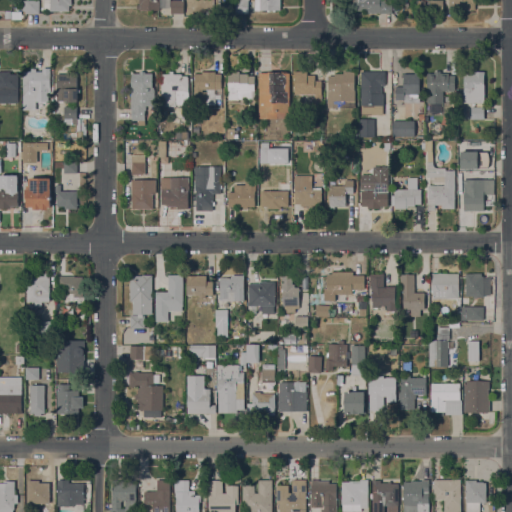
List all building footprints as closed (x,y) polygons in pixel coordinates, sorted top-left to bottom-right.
[(39,0),(39,13),(26,13),(26,0),(39,0)] [(71,0),(71,11),(50,11),(50,10),(44,10),(44,0),(71,0)] [(183,0),(183,13),(171,13),(171,7),(160,7),(160,0),(159,0),(159,10),(140,10),(140,3),(138,3),(138,0),(183,0)] [(248,0),(248,13),(235,13),(235,0),(248,0)] [(280,0),(280,10),(275,10),(275,12),(273,12),(273,10),(270,10),(270,11),(267,11),(267,10),(255,10),(255,0),(280,0)] [(366,13),(366,11),(350,11),(349,3),(348,3),(348,0),(392,0),(392,13),(366,13)] [(442,0),(443,13),(430,13),(430,0),(442,0)] [(475,0),(475,10),(449,9),(449,0),(475,0)] [(21,11),(21,19),(11,19),(11,12),(21,11)] [(23,71),(31,71),(31,68),(36,68),(36,71),(42,71),(42,68),(50,68),(50,91),(48,91),(48,101),(23,101),(23,71)] [(77,101),(57,101),(57,69),(68,69),(68,71),(77,71),(77,101)] [(18,102),(0,102),(0,71),(10,71),(10,74),(18,74),(18,89),(18,102)] [(161,74),(169,74),(169,71),(173,71),(173,74),(182,73),(182,76),(187,76),(188,105),(175,105),(175,106),(161,106),(161,74)] [(202,73),(202,71),(215,71),(215,73),(221,73),(221,89),(220,89),(220,92),(215,92),(215,94),(220,94),(220,99),(215,99),(215,105),(194,104),(194,73),(202,73)] [(228,71),(239,71),(239,73),(248,73),(248,76),(254,75),(254,90),(252,90),(252,100),(228,100),(228,97),(226,97),(226,92),(228,92),(228,90),(228,71)] [(259,72),(268,72),(281,71),(281,72),(282,72),(282,71),(286,71),(286,72),(289,72),(290,112),(288,112),(288,118),(259,118),(259,72)] [(295,71),(307,71),(307,75),(315,75),(315,80),(321,80),(321,94),(321,105),(314,105),(314,94),(302,94),(302,95),(300,95),(300,94),(295,94),(295,71)] [(328,75),(334,75),(334,73),(343,73),(343,71),(354,71),(354,90),(355,90),(355,107),(328,108),(328,75)] [(385,71),(385,86),(381,86),(381,93),(383,93),(384,105),(383,105),(383,114),(361,114),(361,106),(361,71),(385,71)] [(427,103),(427,72),(434,73),(434,71),(441,71),(441,73),(448,73),(448,75),(455,75),(455,91),(443,91),(443,103),(429,103),(427,103)] [(471,73),(471,71),(484,71),(484,103),(464,103),(464,73),(471,73)] [(132,110),(131,110),(131,88),(131,73),(139,73),(139,72),(145,72),(145,73),(152,73),(152,87),(153,87),(153,89),(154,89),(154,105),(146,105),(146,110),(145,110),(145,125),(138,125),(138,120),(132,120),(132,110)] [(396,86),(403,86),(403,73),(419,73),(419,102),(404,102),(404,99),(396,99),(396,86)] [(64,106),(77,106),(77,123),(73,123),(73,118),(72,118),(72,124),(64,124),(64,106)] [(484,107),(484,119),(471,119),(471,107),(484,107)] [(374,137),(360,137),(360,119),(374,119),(374,137)] [(414,121),(414,136),(393,136),(393,121),(414,121)] [(234,128),(234,138),(226,138),(227,128),(234,128)] [(188,131),(188,139),(176,139),(176,131),(188,131)] [(166,157),(159,157),(158,142),(166,141),(166,151),(166,157)] [(425,142),(425,141),(432,141),(432,154),(433,163),(434,166),(435,167),(436,167),(446,167),(446,170),(455,170),(455,208),(442,208),(442,204),(435,204),(435,210),(428,210),(428,189),(425,189),(425,182),(425,151),(424,151),(424,148),(424,142),(425,142)] [(22,151),(22,142),(48,142),(48,150),(37,150),(37,163),(22,163),(22,159),(21,159),(21,152),(21,151),(22,151)] [(132,152),(124,152),(124,142),(132,142),(132,152)] [(478,150),(478,151),(487,151),(488,153),(489,156),(489,163),(487,166),(478,166),(478,168),(461,168),(461,150),(478,150)] [(132,155),(145,155),(145,174),(132,174),(132,155)] [(77,161),(77,173),(64,173),(64,160),(77,161)] [(220,166),(220,185),(222,185),(222,188),(220,188),(220,193),(213,193),(213,201),(214,201),(214,205),(213,205),(213,206),(201,206),(201,208),(197,208),(197,206),(196,206),(196,186),(195,186),(195,183),(195,166),(220,166)] [(373,175),(373,166),(388,166),(388,192),(387,192),(387,206),(381,206),(381,208),(367,208),(367,206),(361,206),(361,191),(373,191),(373,189),(361,189),(361,175),(373,175)] [(295,175),(312,175),(312,189),(313,189),(313,187),(321,187),(321,206),(314,206),(314,208),(310,208),(310,206),(301,206),(301,204),(295,204),(295,175)] [(160,189),(160,177),(189,177),(189,191),(188,191),(188,209),(177,209),(177,206),(168,206),(168,204),(161,204),(161,189),(160,189)] [(395,189),(408,189),(407,178),(417,178),(417,189),(421,189),(421,204),(415,204),(415,205),(408,206),(408,207),(406,208),(395,209),(395,189)] [(483,209),(464,209),(464,189),(463,189),(463,178),(485,179),(485,189),(483,189),(483,209)] [(51,179),(51,190),(50,207),(48,207),(48,209),(33,209),(33,207),(27,207),(27,199),(25,199),(25,188),(26,188),(26,186),(28,186),(29,179),(51,179)] [(132,179),(156,179),(156,193),(152,193),(152,208),(132,208),(132,179)] [(330,185),(345,185),(345,180),(353,180),(353,193),(346,193),(346,202),(347,202),(347,205),(346,205),(346,206),(335,206),(335,208),(330,208),(330,206),(330,185)] [(255,190),(254,190),(255,206),(228,206),(228,192),(231,192),(231,190),(234,189),(234,185),(234,184),(246,184),(246,183),(245,183),(244,182),(246,182),(246,181),(255,181),(255,190)] [(280,190),(280,182),(291,182),(291,191),(288,191),(288,206),(281,206),(281,209),(268,209),(268,206),(261,206),(261,190),(280,190)] [(77,190),(77,208),(64,209),(64,206),(57,206),(57,192),(55,192),(55,184),(61,184),(61,191),(77,190)] [(0,191),(18,191),(18,206),(11,206),(10,208),(0,208),(0,191)] [(332,273),(332,272),(353,272),(353,275),(364,275),(364,289),(352,289),(352,294),(335,294),(335,300),(324,301),(324,288),(327,288),(327,273),(332,273)] [(27,276),(44,276),(44,273),(49,273),(49,302),(42,302),(42,306),(35,306),(35,302),(27,302),(27,276)] [(372,287),(370,287),(370,275),(371,275),(371,274),(381,274),(381,273),(384,273),(384,286),(395,286),(395,311),(386,311),(386,305),(379,305),(379,307),(373,307),(372,287)] [(459,273),(459,298),(432,298),(432,273),(459,273)] [(466,273),(482,273),(482,276),(484,276),(484,277),(491,277),(491,295),(484,295),(484,297),(478,297),(478,298),(473,298),(473,296),(466,296),(466,273)] [(424,309),(420,309),(420,316),(411,316),(411,309),(403,309),(403,294),(402,294),(403,287),(400,287),(400,274),(406,274),(409,274),(414,274),(414,292),(424,293),(424,309)] [(74,276),(74,277),(83,277),(82,305),(71,305),(71,297),(57,297),(58,275),(74,276)] [(152,301),(130,301),(130,276),(142,276),(142,275),(152,275),(152,301)] [(183,311),(168,311),(168,321),(156,321),(156,292),(168,292),(168,275),(183,275),(183,311)] [(244,300),(220,301),(220,278),(232,277),(232,275),(244,275),(244,300)] [(292,284),(294,284),(294,287),(299,287),(299,304),(295,305),(295,311),(283,312),(282,289),(282,278),(280,278),(280,276),(292,275),(292,284)] [(187,276),(206,276),(207,281),(213,281),(213,295),(206,295),(206,298),(199,298),(199,295),(187,295),(187,276)] [(275,305),(274,305),(274,313),(262,314),(262,305),(256,305),(256,314),(250,314),(250,305),(249,305),(249,284),(260,284),(260,282),(263,282),(263,281),(266,281),(266,282),(274,282),(275,305)] [(353,303),(353,312),(335,312),(335,303),(353,303)] [(316,304),(330,305),(330,313),(334,313),(334,316),(329,316),(329,317),(316,316),(316,304)] [(484,306),(484,320),(462,320),(462,306),(484,306)] [(228,327),(216,327),(216,309),(228,309),(228,327)] [(130,328),(130,315),(145,314),(145,328),(130,328)] [(295,316),(308,316),(308,329),(295,330),(295,316)] [(54,321),(54,342),(39,342),(39,321),(54,321)] [(243,328),(246,328),(246,344),(230,344),(230,342),(239,341),(243,338),(243,328)] [(429,340),(437,340),(437,333),(449,333),(450,340),(448,340),(448,366),(429,366),(429,340)] [(83,340),(56,340),(56,372),(83,372),(83,340)] [(468,341),(479,340),(479,361),(468,361),(468,341)] [(326,359),(333,359),(333,355),(328,355),(329,343),(338,344),(338,341),(348,341),(347,366),(342,366),(342,369),(338,369),(338,366),(333,366),(333,370),(326,370),(326,359)] [(215,357),(202,358),(202,357),(191,357),(190,344),(216,344),(216,346),(215,357)] [(365,345),(365,376),(352,375),(352,364),(352,345),(365,345)] [(144,359),(130,359),(130,346),(153,346),(153,359),(144,359)] [(309,356),(321,356),(321,372),(308,372),(309,356)] [(259,391),(259,380),(263,380),(263,364),(275,364),(275,380),(275,415),(247,415),(247,403),(252,403),(253,391),(259,391)] [(40,367),(39,380),(26,379),(26,367),(40,367)] [(217,375),(218,375),(217,370),(229,370),(229,372),(244,372),(244,385),(237,385),(237,412),(219,413),(218,392),(217,392),(217,375)] [(163,417),(143,417),(144,410),(138,410),(138,399),(135,399),(135,394),(138,394),(138,387),(129,387),(130,372),(134,372),(134,371),(139,371),(139,372),(153,372),(153,374),(160,374),(160,383),(153,383),(153,385),(163,385),(163,417)] [(187,376),(204,375),(205,388),(210,388),(210,405),(215,404),(215,413),(188,413),(188,412),(187,412),(187,376)] [(400,399),(399,399),(399,392),(401,392),(401,378),(403,377),(403,375),(411,375),(411,377),(426,377),(426,395),(415,395),(415,409),(401,409),(400,399)] [(369,376),(383,376),(383,377),(395,377),(396,394),(396,402),(387,402),(387,396),(383,396),(384,410),(370,410),(369,376)] [(489,381),(489,389),(488,389),(488,399),(489,399),(489,412),(464,412),(464,381),(489,381)] [(278,392),(279,392),(279,382),(305,382),(305,391),(307,391),(307,412),(280,412),(280,411),(278,411),(278,392)] [(431,383),(460,383),(460,400),(462,400),(462,415),(445,415),(445,411),(431,411),(431,383)] [(80,413),(80,390),(68,390),(68,384),(55,384),(56,414),(80,413)] [(0,385),(22,386),(22,413),(2,413),(2,411),(0,411),(0,385)] [(45,413),(41,413),(41,415),(34,415),(34,413),(30,413),(30,385),(45,385),(45,413)] [(364,391),(364,414),(345,414),(345,391),(364,391)] [(170,511),(144,511),(144,491),(157,491),(157,479),(170,479),(170,511)] [(279,511),(279,504),(276,504),(277,485),(289,485),(289,492),(292,492),(292,479),(306,479),(306,511),(279,511)] [(350,482),(350,481),(360,480),(360,479),(368,479),(368,508),(362,508),(362,511),(343,511),(342,504),(342,482),(350,482)] [(460,479),(460,506),(453,506),(453,511),(445,511),(445,506),(444,506),(444,499),(434,499),(434,480),(460,479)] [(0,511),(0,480),(15,480),(15,494),(18,494),(18,503),(13,503),(13,511),(0,511)] [(27,480),(39,480),(39,483),(50,483),(50,503),(47,503),(47,505),(44,505),(44,503),(27,503),(27,480)] [(84,504),(75,504),(75,506),(58,506),(57,480),(69,480),(69,483),(84,483),(84,504)] [(110,511),(110,508),(111,508),(112,498),(112,480),(137,480),(136,501),(135,501),(134,511),(125,510),(125,511),(110,511)] [(176,497),(175,497),(175,493),(175,480),(189,480),(189,491),(195,491),(195,495),(200,495),(200,502),(199,502),(199,507),(200,507),(200,509),(199,509),(199,511),(183,511),(183,508),(176,508),(176,497)] [(238,504),(236,504),(236,511),(209,511),(209,493),(209,480),(223,480),(223,493),(226,493),(226,486),(238,486),(238,504)] [(272,511),(245,511),(245,505),(243,505),(243,485),(255,485),(255,493),(258,493),(258,480),(272,480),(272,511)] [(336,511),(321,511),(321,509),(324,509),(323,507),(311,507),(311,498),(312,498),(311,480),(319,480),(319,481),(329,481),(329,483),(336,483),(336,511)] [(372,511),(373,480),(381,480),(381,482),(388,483),(388,481),(391,481),(391,483),(399,483),(398,506),(398,511),(387,511),(387,505),(384,505),(384,511),(372,511)] [(404,511),(404,482),(411,482),(411,481),(422,481),(422,480),(429,480),(429,511),(404,511)] [(466,480),(476,480),(476,482),(483,482),(486,482),(486,503),(484,503),(484,505),(482,505),(482,503),(480,503),(480,511),(467,511),(467,502),(466,502),(466,480)]
